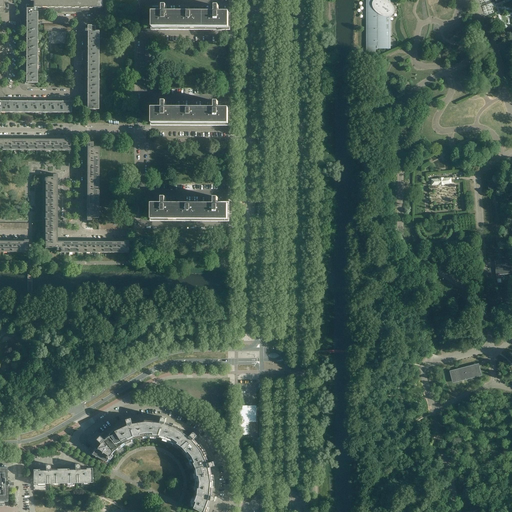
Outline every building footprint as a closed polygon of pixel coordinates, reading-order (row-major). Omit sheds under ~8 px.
[(103,13),(103,3),(102,3),(102,0),(29,0),(30,2),(31,2),(31,4),(30,4),(30,5),(33,5),(33,12),(37,12),(103,13)] [(389,38),(389,16),(390,16),(391,16),(391,15),(392,15),(392,14),(393,14),(393,13),(393,12),(394,12),(394,11),(394,10),(393,9),(393,8),(393,7),(392,7),(392,6),(391,5),(390,4),(389,3),(388,0),(373,0),(374,0),(374,1),(374,2),(366,1),(366,16),(368,16),(368,49),(375,49),(375,46),(378,46),(390,46),(390,38),(389,38)] [(37,48),(37,25),(37,12),(33,12),(33,5),(30,5),(27,5),(26,5),(26,13),(27,13),(27,48),(37,48)] [(161,21),(161,14),(161,11),(151,10),(151,21),(157,21),(161,21)] [(174,21),(174,14),(174,11),(161,11),(161,14),(161,21),(165,21),(170,21),(174,21)] [(182,21),(182,14),(182,11),(174,11),(174,14),(174,21),(178,21),(182,21)] [(195,21),(195,14),(195,11),(182,11),(182,14),(182,21),(186,21),(191,21),(195,21)] [(207,21),(207,14),(207,11),(195,11),(195,14),(195,21),(199,21),(203,21),(207,21)] [(230,21),(230,11),(207,11),(207,14),(207,21),(212,21),(216,21),(220,21),(224,21),(230,21)] [(98,70),(98,39),(98,31),(95,31),(95,26),(94,26),(94,27),(91,27),(91,26),(87,26),(87,29),(84,29),(84,32),(89,32),(88,70),(98,70)] [(37,83),(37,65),(37,48),(27,48),(27,83),(37,83)] [(98,110),(98,89),(98,70),(88,70),(88,110),(98,110)] [(0,112),(71,113),(71,103),(0,102),(0,112)] [(173,116),(173,109),(173,106),(151,106),(151,116),(157,116),(161,116),(165,116),(169,116),(173,116)] [(182,116),(182,109),(182,106),(173,106),(173,109),(173,116),(178,116),(182,116)] [(194,116),(194,109),(194,106),(182,106),(182,109),(182,116),(186,116),(190,116),(194,116)] [(207,116),(207,109),(207,106),(194,106),(194,109),(194,116),(199,116),(203,116),(207,116)] [(230,116),(230,106),(207,106),(207,109),(207,116),(211,116),(215,116),(220,116),(224,116),(230,116)] [(36,150),(36,141),(0,140),(0,148),(2,149),(2,150),(36,150)] [(70,151),(70,141),(67,141),(36,141),(36,150),(70,151)] [(99,182),(99,147),(93,147),(93,142),(87,142),(87,147),(88,147),(88,182),(99,182)] [(55,242),(56,200),(56,177),(45,177),(45,248),(55,248),(56,248),(56,251),(58,251),(58,248),(60,248),(60,243),(60,242),(55,242)] [(497,188),(496,180),(489,181),(489,182),(488,182),(488,187),(492,187),(492,190),(496,189),(495,188),(497,188)] [(98,218),(99,182),(88,182),(88,218),(98,218)] [(173,212),(173,205),(173,202),(150,202),(150,212),(156,212),(160,212),(165,212),(169,212),(173,212)] [(181,212),(181,205),(181,202),(173,202),(173,205),(173,212),(177,212),(181,212)] [(194,212),(194,205),(194,202),(181,202),(181,205),(181,212),(186,212),(190,212),(194,212)] [(207,212),(207,205),(207,202),(194,202),(194,205),(194,212),(198,212),(202,212),(207,212)] [(229,212),(229,202),(207,202),(207,205),(207,212),(211,212),(215,212),(219,212),(223,212),(229,212)] [(0,252),(28,252),(28,243),(25,243),(0,242),(0,252)] [(94,253),(94,243),(60,243),(60,248),(60,253),(94,253)] [(128,253),(128,243),(125,243),(94,243),(94,253),(128,253)] [(511,267),(511,261),(511,262),(511,259),(495,260),(496,275),(511,274),(511,267)] [(476,377),(473,365),(461,368),(462,372),(460,372),(459,371),(458,371),(457,371),(456,371),(455,371),(454,371),(454,372),(453,372),(452,373),(452,374),(452,375),(452,376),(452,377),(452,378),(452,379),(453,379),(453,380),(454,380),(455,380),(455,381),(456,381),(457,381),(458,381),(459,380),(460,380),(460,379),(461,378),(463,377),(464,380),(476,377)] [(257,406),(241,406),(241,421),(257,421),(257,406)] [(171,443),(180,426),(173,424),(172,427),(168,425),(165,424),(166,418),(164,418),(165,417),(162,417),(161,422),(158,423),(153,422),(153,419),(147,419),(147,438),(148,438),(151,438),(151,437),(151,436),(156,436),(156,437),(160,437),(163,439),(163,438),(168,440),(167,442),(170,443),(171,443)] [(147,438),(147,419),(140,420),(141,423),(136,424),(133,424),(131,418),(129,419),(129,418),(127,419),(128,425),(126,427),(122,429),(120,426),(114,429),(125,445),(128,444),(127,442),(127,441),(131,439),(132,440),(135,438),(139,438),(139,437),(143,436),(144,437),(144,439),(147,438)] [(249,435),(249,422),(249,421),(238,421),(238,422),(239,422),(239,435),(249,435)] [(198,446),(195,442),(193,440),(197,436),(195,434),(196,434),(194,432),(190,436),(187,435),(183,432),(185,430),(180,426),(171,443),(173,445),(174,444),(175,444),(175,443),(179,446),(179,447),(182,449),(184,452),(185,451),(188,455),(187,456),(186,457),(188,459),(204,449),(200,444),(198,446)] [(117,449),(120,446),(121,446),(122,447),(125,445),(114,429),(109,433),(111,435),(108,438),(105,440),(101,436),(99,438),(99,437),(97,439),(102,443),(100,446),(98,450),(95,448),(91,454),(96,456),(96,457),(97,457),(109,463),(109,462),(111,460),(109,459),(109,458),(111,454),(112,455),(114,452),(117,449)] [(215,466),(214,464),(215,464),(214,461),(208,463),(206,461),(204,456),(207,455),(204,449),(188,459),(188,460),(189,462),(191,462),(192,462),(194,466),(193,466),(195,470),(195,474),(196,473),(197,478),(196,478),(196,479),(195,479),(195,482),(214,481),(213,475),(210,475),(210,471),(209,471),(210,468),(215,466)] [(92,477),(92,469),(92,468),(86,468),(86,471),(81,471),(81,470),(80,469),(79,469),(79,464),(77,464),(77,463),(74,464),(74,469),(74,470),(73,471),(73,472),(68,472),(68,469),(62,469),(62,470),(63,483),(66,483),(73,482),(73,483),(81,483),(81,482),(88,482),(88,483),(92,483),(92,479),(93,478),(92,477)] [(63,483),(62,470),(62,469),(56,469),(56,472),(52,472),(52,471),(51,470),(50,469),(50,465),(48,465),(48,464),(45,464),(45,470),(44,470),(43,471),(43,472),(39,473),(39,469),(33,470),(33,479),(32,480),(33,480),(33,484),(37,484),(37,483),(44,483),(44,484),(52,484),(52,483),(59,483),(59,484),(63,483)] [(11,485),(11,482),(7,482),(6,465),(0,465),(0,501),(7,502),(7,485),(11,485)] [(216,499),(217,497),(211,495),(210,492),(211,488),(214,488),(214,481),(195,482),(195,485),(197,486),(197,491),(196,491),(196,494),(194,498),(195,498),(193,503),(191,502),(190,505),(201,511),(207,511),(209,510),(209,508),(206,507),(208,503),(210,500),(215,501),(215,499),(216,499)]
